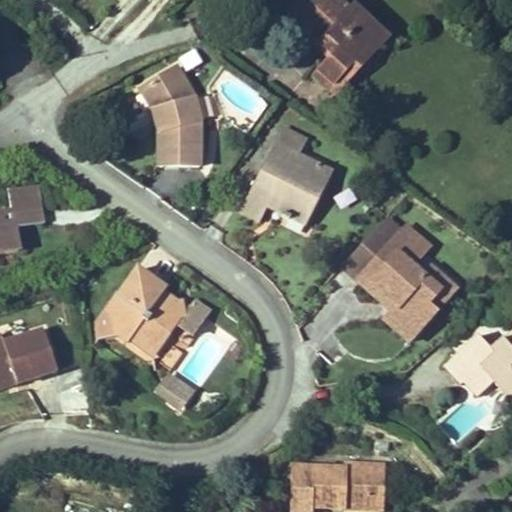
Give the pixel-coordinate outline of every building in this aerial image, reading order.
[(349,12),(336,0),(297,0),(285,12),(332,55),(313,75),(336,96),(355,75),(349,70),(378,39),(349,12)] [(394,45),(354,7),(349,12),(378,39),(349,70),(355,75),(360,81),(394,45)] [(183,71),(200,65),(195,50),(178,57),(183,71)] [(200,121),(195,100),(177,69),(141,89),(153,112),(158,133),(158,167),(200,167),(200,121)] [(302,142),(284,132),(282,135),(300,145),(302,142)] [(282,135),(250,193),(270,204),(273,198),(281,202),(276,212),(282,215),(280,218),(288,222),(290,219),(306,227),(323,193),(307,185),(318,165),(296,154),(300,145),(282,135)] [(323,193),(333,173),(318,165),(307,185),(323,193)] [(43,225),(36,185),(7,190),(10,210),(11,210),(15,229),(43,225)] [(259,224),(267,208),(276,212),(281,202),(273,198),(270,204),(250,193),(240,213),(259,224)] [(15,229),(11,210),(10,210),(0,211),(0,255),(19,253),(15,229)] [(386,219),(349,262),(361,278),(396,309),(392,313),(416,335),(448,300),(423,278),(411,267),(428,248),(406,228),(401,233),(386,219)] [(396,309),(361,278),(349,262),(342,268),(392,313),(396,309)] [(456,290),(431,269),(423,278),(448,300),(456,290)] [(170,322),(184,319),(181,301),(169,303),(159,296),(164,289),(137,270),(119,296),(117,295),(98,323),(98,335),(110,334),(115,338),(124,345),(126,342),(141,353),(149,342),(159,348),(170,333),(165,329),(170,322)] [(193,337),(209,313),(194,303),(184,319),(170,322),(193,337)] [(416,335),(392,313),(384,322),(408,344),(416,335)] [(57,372),(43,329),(4,342),(1,335),(0,335),(0,382),(14,378),(17,385),(57,372)] [(511,334),(510,336),(511,337),(511,346),(510,348),(504,341),(502,339),(490,350),(477,336),(464,348),(494,383),(509,401),(511,398),(511,334)] [(494,383),(464,348),(442,367),(460,387),(465,383),(478,397),(494,383)] [(176,412),(194,390),(167,369),(150,390),(176,412)] [(0,390),(17,385),(14,378),(0,382),(0,390)] [(457,469),(468,460),(458,455),(452,465),(457,469)] [(383,501),(385,465),(345,463),(344,468),(292,466),(290,511),(311,511),(312,509),(345,510),(345,499),(383,501)] [(345,499),(345,510),(383,511),(383,501),(345,499)]
